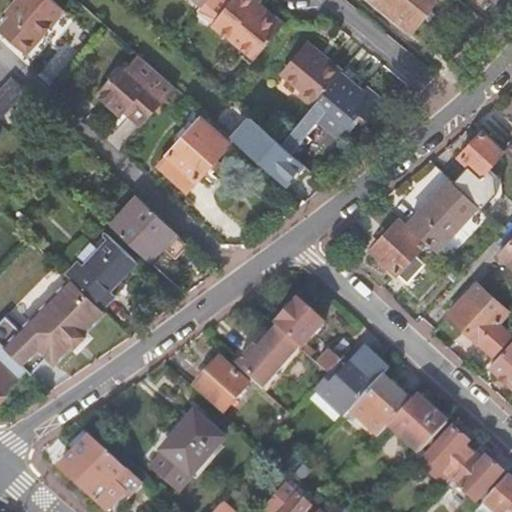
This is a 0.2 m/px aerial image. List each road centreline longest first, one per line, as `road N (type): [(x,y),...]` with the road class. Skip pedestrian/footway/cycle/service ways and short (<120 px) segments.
road 1 (residential): [(0,51),(244,278)]
road 2 (residential): [(244,278),(0,456)]
road 3 (residential): [(511,437),(293,241)]
road 4 (residential): [(463,107),(293,241)]
road 5 (residential): [(463,107),(330,0)]
